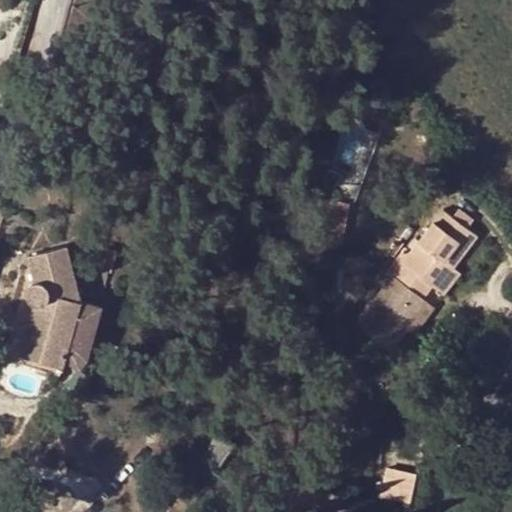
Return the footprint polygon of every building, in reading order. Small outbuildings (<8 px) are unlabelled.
[(408,330),(428,302),(424,299),(433,286),(445,295),(462,273),(455,267),(477,238),(443,212),(420,242),(416,239),(408,249),(406,248),(389,272),(395,277),(358,325),(392,351),(408,330)] [(344,244),(350,220),(339,218),(334,241),(344,244)] [(67,247),(29,257),(35,282),(30,285),(27,289),(26,294),(27,299),(31,303),(36,305),(22,355),(64,367),(65,362),(80,366),(87,360),(103,307),(83,302),(67,247)] [(435,308),(428,302),(408,330),(415,335),(435,308)] [(384,466),(380,498),(414,502),(417,470),(384,466)]
